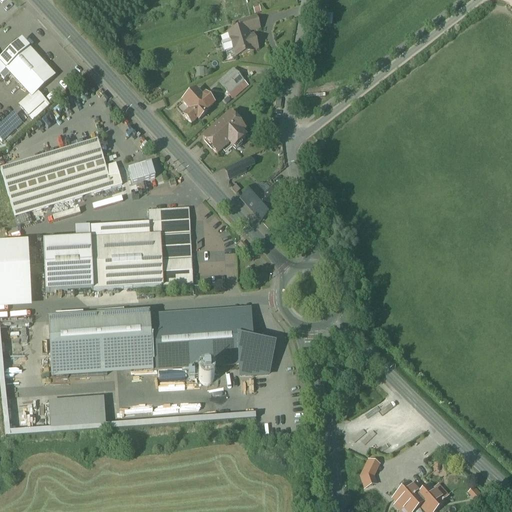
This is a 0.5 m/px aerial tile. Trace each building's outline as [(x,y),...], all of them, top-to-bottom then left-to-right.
[(255,18),(238,23),(241,31),(246,29),(247,34),(259,30),(255,18)] [(241,31),(228,35),(228,36),(221,38),(223,44),(221,45),(224,54),(233,51),(235,58),(253,53),(253,52),(257,51),(255,44),(253,43),(252,43),(251,38),(249,39),(247,34),(246,29),(241,31)] [(54,78),(21,42),(0,61),(0,64),(29,97),(31,98),(36,94),(54,78)] [(243,82),(233,71),(218,84),(228,95),(243,82)] [(202,98),(195,91),(182,103),(190,112),(183,117),(191,126),(197,120),(198,122),(207,114),(205,113),(213,106),(205,96),(202,98)] [(44,102),(36,94),(31,98),(29,97),(19,107),(28,117),(44,102)] [(13,115),(0,128),(0,139),(2,142),(21,124),(13,115)] [(244,133),(229,116),(202,140),(217,156),(229,146),(233,150),(244,140),(245,141),(248,139),(243,133),(244,133)] [(97,141),(0,170),(14,218),(122,186),(115,165),(105,168),(97,141)] [(241,164),(225,172),(229,181),(245,174),(241,164)] [(263,199),(254,189),(241,200),(260,222),(274,210),(272,208),(284,197),(276,188),(263,199)] [(149,238),(89,241),(91,291),(192,286),(188,211),(148,213),(149,227),(149,238)] [(75,231),(75,242),(89,241),(149,238),(149,227),(75,231)] [(91,291),(89,241),(75,242),(42,244),(45,294),(91,291)] [(0,311),(31,310),(28,244),(2,246),(0,246),(0,311)] [(48,322),(51,378),(238,367),(236,338),(252,341),(250,315),(149,321),(149,316),(48,322)] [(270,378),(276,346),(252,341),(236,338),(238,367),(239,380),(270,378)] [(206,371),(204,371),(202,372),(201,373),(200,374),(199,374),(199,376),(198,377),(198,378),(198,379),(198,380),(199,381),(199,383),(200,384),(201,385),(203,386),(205,386),(206,386),(208,386),(209,386),(211,385),(212,384),(213,383),(213,381),(214,380),(214,378),(214,377),(213,376),(213,374),(211,373),(210,372),(209,371),(207,371),(206,371)] [(108,402),(51,406),(53,435),(109,432),(108,402)] [(414,484),(395,501),(404,511),(422,511),(427,508),(430,506),(419,493),(421,491),(414,484)]
